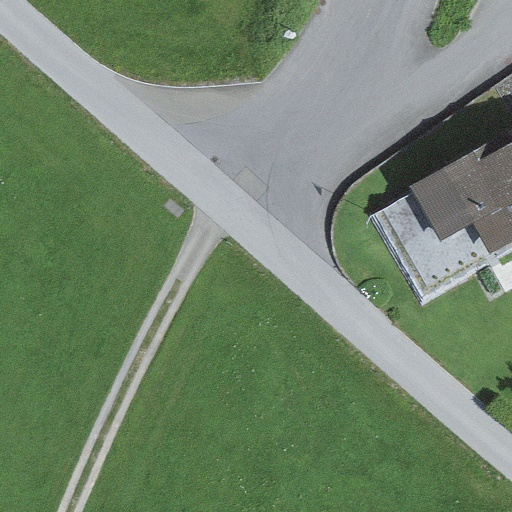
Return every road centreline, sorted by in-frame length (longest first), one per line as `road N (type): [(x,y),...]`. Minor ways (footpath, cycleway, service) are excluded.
road 1 (unclassified): [(0,3),(511,450)]
road 2 (track): [(73,511),(220,197)]
